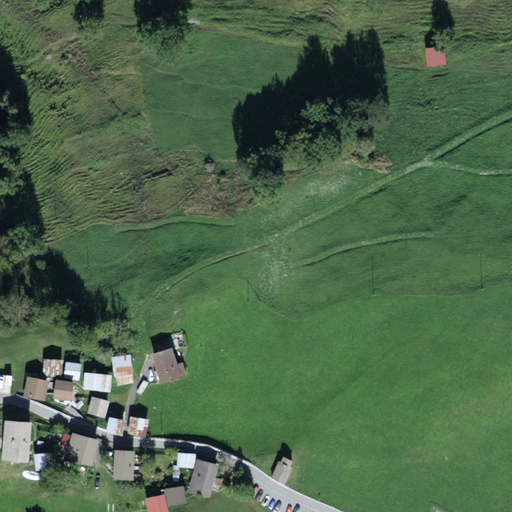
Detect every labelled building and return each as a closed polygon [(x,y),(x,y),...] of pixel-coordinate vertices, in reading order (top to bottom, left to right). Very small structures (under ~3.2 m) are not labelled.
[(442,48),(427,50),(428,66),(444,64),(442,48)] [(171,351),(154,356),(161,380),(178,375),(184,373),(181,364),(175,365),(171,351)] [(129,357),(113,359),(115,374),(117,374),(118,384),(131,382),(130,372),(131,372),(129,357)] [(59,375),(60,362),(46,361),(46,374),(59,375)] [(80,365),(67,364),(65,376),(78,378),(80,365)] [(0,391),(10,392),(12,376),(0,374),(0,391)] [(100,376),(87,375),(85,388),(99,390),(109,391),(110,377),(100,376)] [(46,382),(29,379),(25,396),(42,399),(44,391),(46,382)] [(73,384),(58,381),(55,391),(54,396),(69,399),(73,384)] [(106,404),(93,400),(90,413),(103,416),(106,404)] [(146,421),(131,418),(129,433),(144,436),(146,421)] [(123,422),(111,419),(109,431),(120,434),(123,422)] [(30,425),(6,423),(5,440),(4,449),(10,450),(10,460),(26,462),(27,454),(17,453),(17,451),(27,452),(28,441),(30,425)] [(79,438),(73,436),(67,458),(70,459),(69,459),(74,461),(74,460),(89,465),(95,442),(79,437),(79,438)] [(132,451),(116,451),(115,477),(131,479),(131,475),(132,451)] [(52,454),(36,455),(38,470),(54,468),(52,454)] [(193,456),(180,454),(179,465),(192,466),(193,456)] [(279,462),(271,478),(284,484),(292,467),(290,466),(292,461),(283,457),(281,462),(279,462)] [(216,466),(201,462),(199,470),(195,469),(194,473),(197,474),(192,492),(207,496),(210,488),(217,490),(221,481),(213,478),(216,466)] [(182,488),(167,490),(170,504),(184,502),(182,488)] [(162,511),(166,511),(163,496),(148,500),(150,511),(162,511)]
